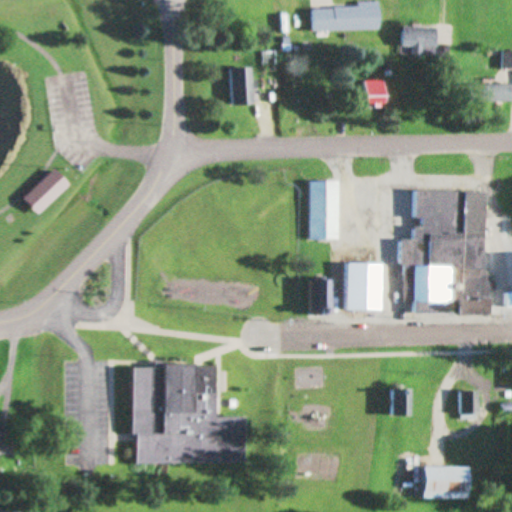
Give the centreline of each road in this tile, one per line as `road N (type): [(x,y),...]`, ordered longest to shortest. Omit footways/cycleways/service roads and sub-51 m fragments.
road 1 (tertiary): [(22,316),(46,303),(154,185),(173,126),(171,0)]
road 2 (residential): [(168,153),(511,146)]
road 3 (residential): [(259,336),(511,331)]
